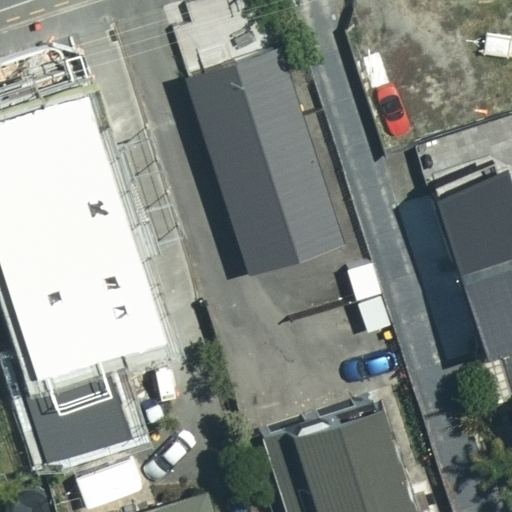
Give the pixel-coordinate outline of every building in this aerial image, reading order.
[(463,2),(462,0),(394,0),(400,21),(463,2)] [(511,0),(469,0),(510,128),(511,127),(511,0)] [(344,244),(280,44),(185,74),(248,274),(344,244)] [(123,207),(94,108),(0,135),(0,245),(1,245),(32,349),(110,326),(95,278),(121,270),(104,212),(123,207)] [(411,511),(381,410),(294,437),(317,511),(411,511)] [(217,511),(210,490),(144,511),(217,511)]
